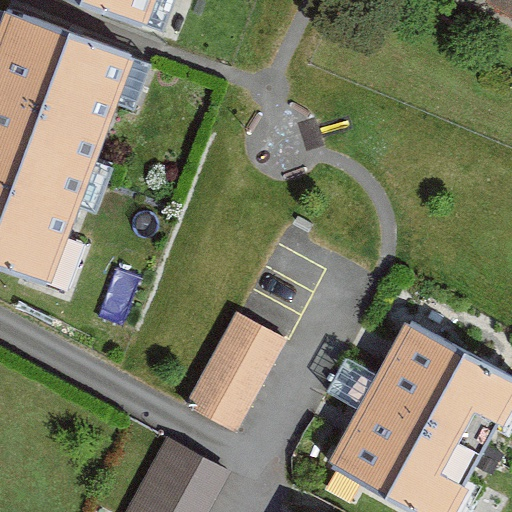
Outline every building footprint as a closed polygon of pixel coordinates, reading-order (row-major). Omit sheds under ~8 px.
[(133,41),(21,0),(3,0),(0,10),(0,246),(51,265),(133,41)] [(153,0),(115,0),(149,13),(153,0)] [(288,332),(235,305),(188,398),(241,425),(288,332)] [(454,511),(511,407),(511,371),(405,313),(326,456),(429,511),(454,511)] [(208,511),(230,473),(167,439),(127,511),(208,511)]
